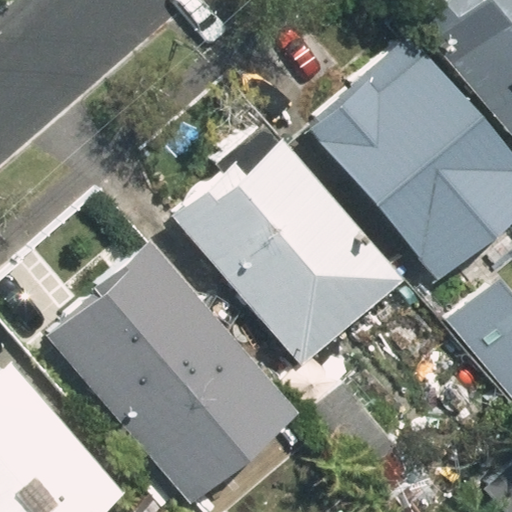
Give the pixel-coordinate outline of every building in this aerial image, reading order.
[(511,0),(420,0),(391,27),(511,160),(511,0)] [(511,181),(388,38),(282,129),(412,278),(511,190),(511,181)] [(148,213),(278,363),(378,276),(248,126),(148,213)] [(121,237),(17,330),(168,502),(273,409),(121,237)] [(511,293),(486,265),(426,320),(511,413),(511,293)] [(401,511),(427,488),(323,378),(289,410),(386,511),(401,511)] [(0,381),(0,511),(65,511),(95,485),(0,381)] [(511,511),(511,443),(466,486),(489,511),(511,511)]
